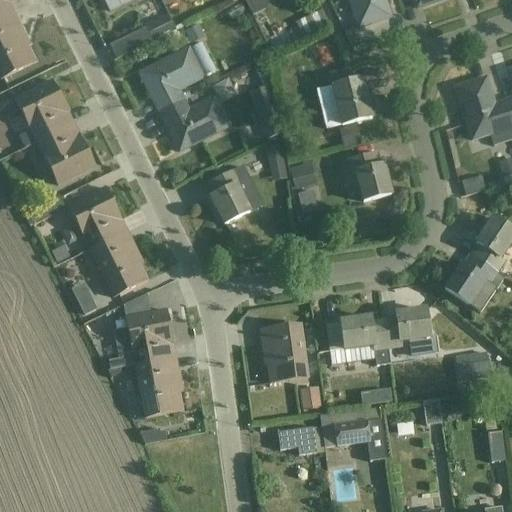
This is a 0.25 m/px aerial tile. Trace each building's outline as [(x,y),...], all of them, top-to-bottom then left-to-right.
[(0,0),(0,26),(13,20),(3,0),(0,0)] [(345,0),(357,32),(389,21),(381,0),(345,0)] [(409,0),(413,11),(443,0),(409,0)] [(278,1),(264,7),(269,20),(283,14),(278,1)] [(334,17),(315,25),(323,44),(341,37),(334,17)] [(0,82),(36,64),(13,20),(0,26),(0,82)] [(135,73),(155,114),(182,101),(177,90),(204,77),(190,47),(135,73)] [(511,126),(511,65),(494,71),(511,126)] [(511,138),(511,126),(494,71),(451,85),(472,151),(511,138)] [(335,128),(370,118),(358,78),(323,88),(335,128)] [(12,107),(34,150),(74,130),(51,87),(12,107)] [(287,88),(265,95),(281,146),(303,139),(287,88)] [(174,155),(229,129),(213,97),(186,110),(182,101),(155,114),(174,155)] [(55,190),(94,169),(74,130),(34,150),(55,190)] [(284,152),(289,188),(306,186),(301,150),(284,152)] [(412,153),(398,157),(402,170),(416,166),(412,153)] [(358,205),(390,198),(383,164),(351,172),(358,205)] [(217,227),(251,212),(238,181),(203,195),(217,227)] [(310,197),(325,195),(323,183),(308,186),(310,197)] [(67,216),(88,259),(127,239),(106,196),(67,216)] [(506,267),(511,257),(511,234),(488,217),(471,242),(506,267)] [(109,300),(148,281),(127,239),(88,259),(109,300)] [(476,313),(492,290),(456,265),(440,288),(476,313)] [(393,346),(430,341),(426,308),(389,313),(393,346)] [(336,352),(372,347),(367,315),(331,321),(336,352)] [(121,325),(129,374),(173,367),(165,318),(121,325)] [(264,387),(306,380),(298,325),(255,331),(264,387)] [(472,362),(475,386),(503,383),(500,359),(472,362)] [(137,422),(181,414),(173,367),(129,374),(137,422)] [(334,393),(315,395),(318,418),(337,415),(334,393)] [(378,412),(410,410),(409,396),(377,397),(378,412)] [(397,428),(353,432),(355,455),(369,453),(370,462),(400,459),(397,428)] [(338,458),(337,432),(294,433),(295,459),(338,458)] [(159,437),(160,448),(184,446),(183,435),(159,437)] [(369,500),(366,472),(335,475),(338,503),(369,500)]
